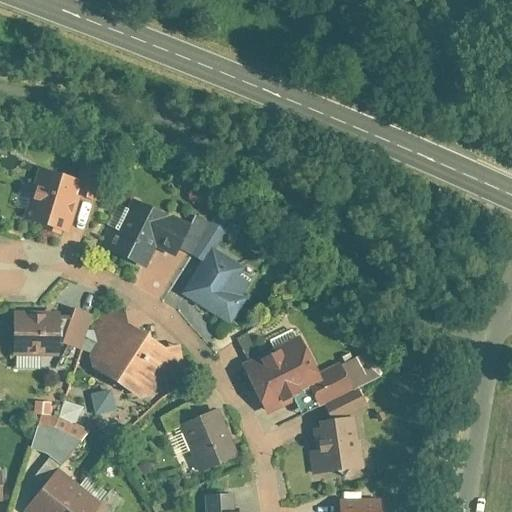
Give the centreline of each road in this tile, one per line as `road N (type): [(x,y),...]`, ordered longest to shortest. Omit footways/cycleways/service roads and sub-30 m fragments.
road 1 (primary): [(57,0),(382,131),(511,195)]
road 2 (residential): [(278,511),(249,414),(182,329),(98,277),(34,266)]
road 3 (residential): [(466,511),(511,287)]
road 4 (residential): [(511,106),(444,60),(393,0)]
